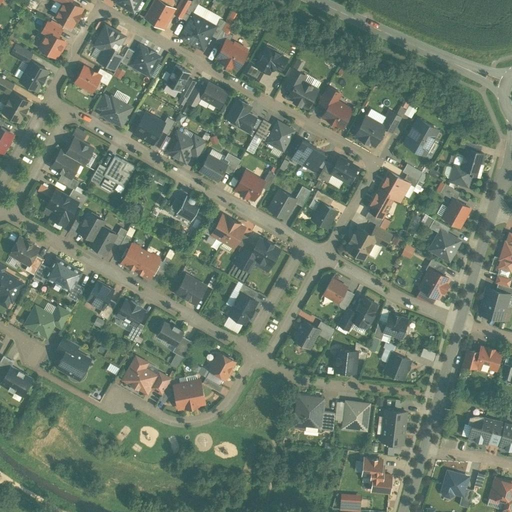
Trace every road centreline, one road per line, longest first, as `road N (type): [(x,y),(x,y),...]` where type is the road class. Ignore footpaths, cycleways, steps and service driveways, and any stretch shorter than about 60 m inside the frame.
road 1 (residential): [(324,256),(376,161),(100,7),(47,99)]
road 2 (residential): [(304,245),(68,110)]
road 3 (residential): [(245,347),(10,212)]
road 4 (residential): [(253,352),(233,391),(208,415),(173,418),(116,397)]
road 5 (residential): [(459,323),(324,256)]
road 6 (secondary): [(446,60),(313,0)]
road 7 (tertiary): [(459,323),(422,452)]
